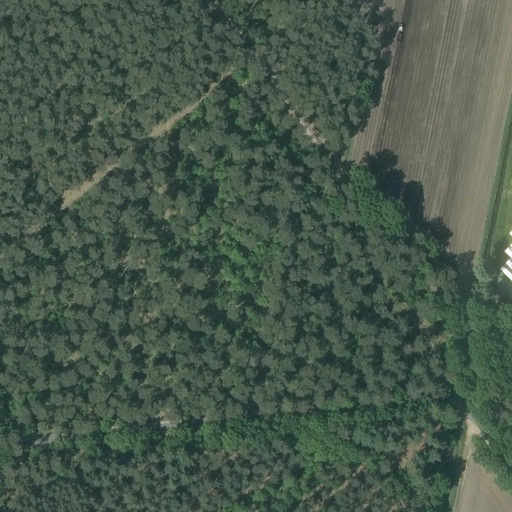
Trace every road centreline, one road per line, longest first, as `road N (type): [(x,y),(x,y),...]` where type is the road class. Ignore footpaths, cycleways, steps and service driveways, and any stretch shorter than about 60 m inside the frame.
road 1 (unclassified): [(453,404),(22,438)]
road 2 (track): [(207,2),(337,173)]
road 3 (track): [(337,173),(357,179),(472,299)]
road 4 (track): [(250,57),(231,80),(303,173),(337,173)]
